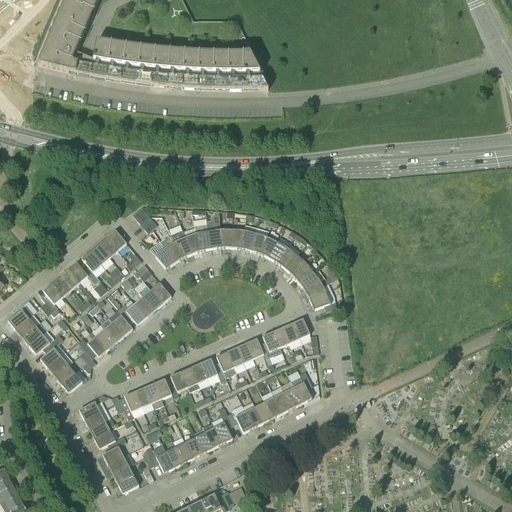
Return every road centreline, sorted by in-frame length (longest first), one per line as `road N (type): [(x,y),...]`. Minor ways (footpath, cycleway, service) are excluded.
road 1 (residential): [(500,58),(365,93),(248,103),(97,92),(0,67)]
road 2 (residential): [(101,386),(120,390),(296,309),(272,277),(244,262),(209,262),(168,283)]
road 3 (secondary): [(511,139),(247,168)]
road 4 (secondary): [(247,168),(511,158)]
road 5 (secondary): [(0,132),(103,156),(247,168)]
road 6 (residential): [(132,511),(341,409)]
road 7 (residential): [(168,283),(112,222),(0,312)]
road 8 (residential): [(168,283),(181,301),(103,371),(101,386)]
